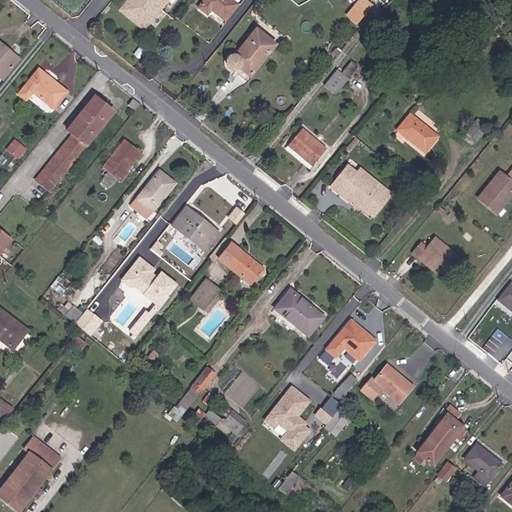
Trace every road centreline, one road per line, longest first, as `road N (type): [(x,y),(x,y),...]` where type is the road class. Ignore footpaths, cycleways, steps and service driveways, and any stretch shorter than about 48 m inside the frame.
road 1 (residential): [(78,38),(511,391)]
road 2 (unknown): [(100,56),(0,184)]
road 3 (unknown): [(225,358),(324,238)]
road 4 (unknown): [(373,278),(309,355),(309,375),(325,390)]
